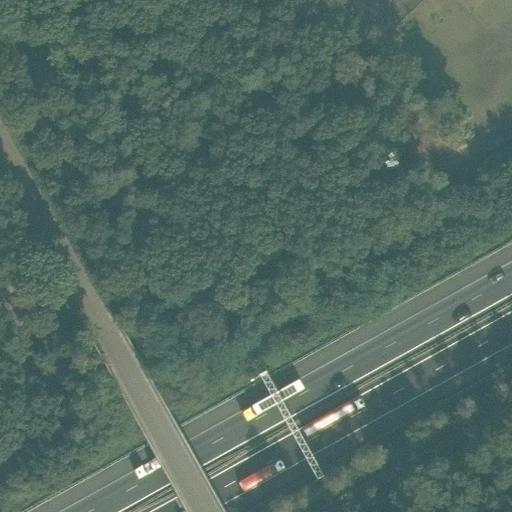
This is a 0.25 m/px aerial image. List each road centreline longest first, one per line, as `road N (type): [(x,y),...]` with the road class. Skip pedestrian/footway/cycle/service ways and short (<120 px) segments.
road 1 (motorway): [(511,277),(88,511)]
road 2 (unclassified): [(204,511),(0,137)]
road 3 (motorway): [(183,511),(511,330)]
road 4 (track): [(289,0),(454,164)]
road 5 (track): [(511,410),(329,511)]
